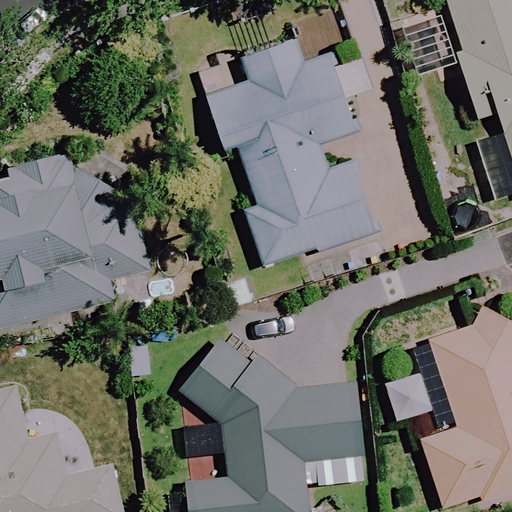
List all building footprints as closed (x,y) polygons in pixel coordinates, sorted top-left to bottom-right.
[(511,0),(458,0),(450,3),(467,55),(461,57),(479,115),(498,109),(507,136),(478,145),(497,206),(511,201),(511,0)] [(303,68),(294,39),(244,55),(253,83),(209,96),(226,150),(240,146),(259,207),(248,210),(265,267),(378,232),(358,168),(326,178),(316,145),(355,133),(332,59),(303,68)] [(80,174),(75,155),(9,172),(14,192),(0,195),(0,330),(116,300),(112,282),(152,271),(133,202),(124,163),(80,174)] [(511,316),(482,304),(470,331),(432,343),(459,430),(423,441),(444,510),(511,489),(511,316)] [(278,376),(235,340),(190,395),(228,428),(231,483),(193,485),(194,511),(307,511),(306,487),(362,483),(357,386),(292,389),(278,376)] [(28,445),(17,388),(0,391),(0,511),(123,511),(115,468),(67,477),(59,439),(28,445)]
